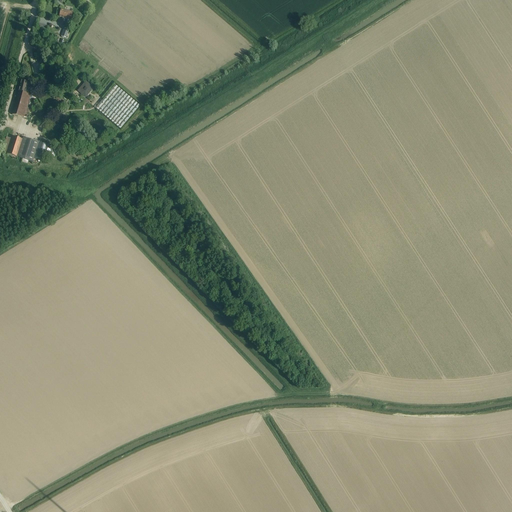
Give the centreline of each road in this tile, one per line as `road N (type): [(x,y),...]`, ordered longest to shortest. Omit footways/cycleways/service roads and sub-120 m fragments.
road 1 (track): [(273,395),(335,393),(377,400),(383,412),(275,409),(223,419),(157,441),(27,511)]
road 2 (unclassified): [(0,126),(36,0)]
road 3 (track): [(383,412),(466,416),(511,408)]
